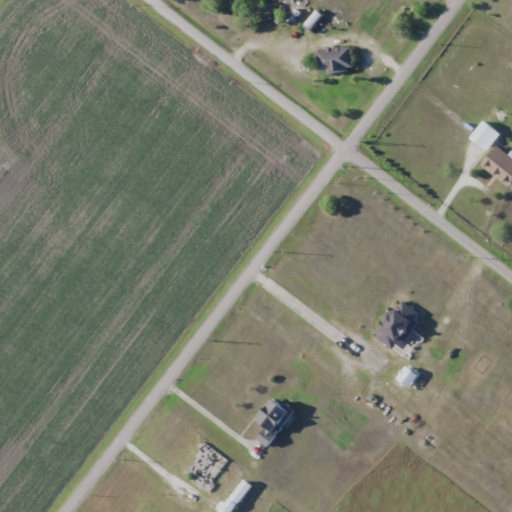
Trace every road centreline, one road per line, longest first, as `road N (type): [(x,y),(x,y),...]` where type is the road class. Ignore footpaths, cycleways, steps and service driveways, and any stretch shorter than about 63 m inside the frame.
road 1 (residential): [(65,511),(457,0)]
road 2 (residential): [(163,0),(511,266)]
